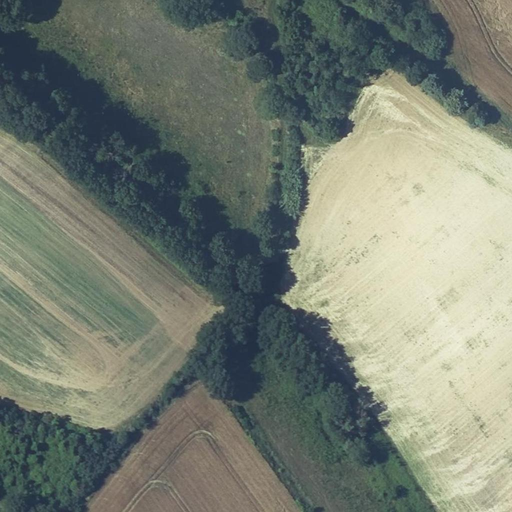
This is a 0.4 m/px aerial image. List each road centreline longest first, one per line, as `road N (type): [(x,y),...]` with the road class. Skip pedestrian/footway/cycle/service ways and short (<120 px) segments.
road 1 (track): [(69,511),(107,439),(224,311),(269,282),(285,213),(285,88),(273,18),(279,0)]
road 2 (track): [(344,0),(470,85),(511,130)]
